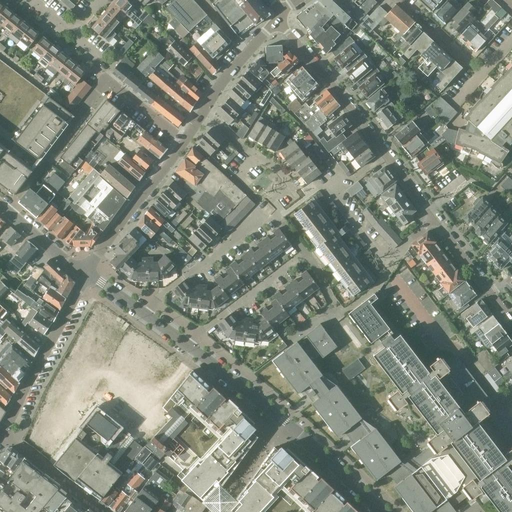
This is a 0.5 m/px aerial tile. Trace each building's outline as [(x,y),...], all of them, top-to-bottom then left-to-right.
[(71,10),(75,6),(68,0),(61,0),(61,1),(71,10)] [(113,3),(126,15),(135,22),(139,25),(142,22),(129,11),(133,7),(133,6),(136,2),(134,0),(115,0),(116,0),(113,3)] [(198,42),(213,58),(222,50),(221,48),(226,44),(227,45),(231,42),(193,0),(174,0),(165,8),(175,18),(180,24),(189,32),(198,42)] [(269,14),(257,0),(217,0),(212,4),(238,38),(239,37),(237,34),(253,23),(255,26),(269,15),(269,14)] [(357,33),(362,28),(357,23),(333,1),(332,1),(331,0),(319,0),(318,1),(348,28),(348,29),(351,31),(353,30),(357,33)] [(333,0),(333,1),(357,23),(366,14),(377,2),(377,3),(377,2),(374,0),(333,0)] [(445,0),(418,0),(427,7),(426,8),(430,12),(431,11),(432,12),(440,3),(440,4),(444,0),(443,0),(444,0),(445,0)] [(448,0),(447,1),(435,14),(445,24),(458,11),(461,6),(454,0),(448,0)] [(296,18),(308,33),(324,16),(329,20),(331,19),(335,22),(334,23),(337,25),(345,32),(348,29),(348,28),(318,1),(297,16),(297,18),(296,18)] [(113,3),(106,11),(119,23),(126,15),(113,3)] [(476,10),(468,3),(453,20),(456,22),(452,26),(459,33),(474,17),(472,14),(476,10)] [(396,5),(387,14),(379,23),(382,27),(388,20),(393,24),(404,12),(396,5)] [(366,14),(357,23),(362,28),(363,28),(369,33),(379,23),(387,14),(379,6),(369,17),(366,14)] [(0,24),(3,27),(14,14),(6,7),(0,13),(0,24)] [(119,23),(106,11),(99,19),(112,31),(119,23)] [(22,20),(14,14),(3,27),(12,34),(22,20)] [(145,23),(153,24),(156,20),(149,14),(143,21),(145,23)] [(395,38),(398,41),(415,22),(406,14),(395,26),(400,31),(395,38)] [(467,44),(492,18),(487,14),(485,17),(486,17),(476,28),(471,24),(459,37),(467,44)] [(309,34),(314,40),(323,30),(324,30),(322,28),(329,20),(324,16),(308,33),(309,34)] [(175,18),(169,24),(175,30),(175,29),(180,24),(175,18)] [(488,44),(485,41),(487,39),(483,35),(491,26),(495,21),(492,18),(467,44),(475,52),(479,48),(482,51),(488,44)] [(116,34),(112,31),(99,19),(92,28),(108,43),(116,34)] [(31,27),(22,20),(12,34),(20,40),(31,27)] [(423,30),(415,22),(398,41),(394,45),(398,49),(405,41),(408,43),(409,44),(423,30)] [(189,32),(180,24),(175,29),(184,37),(189,32)] [(324,31),(324,30),(323,30),(314,40),(320,47),(336,30),(331,26),(325,32),(324,31)] [(31,27),(20,40),(28,47),(39,34),(31,27)] [(340,34),(336,30),(320,47),(326,54),(336,44),(333,42),(340,34)] [(369,34),(378,43),(382,39),(373,30),(369,34)] [(411,46),(405,52),(403,55),(408,59),(417,49),(422,54),(433,41),(432,40),(433,39),(429,36),(428,36),(423,32),(411,46)] [(192,58),(167,33),(161,39),(169,47),(166,49),(184,66),(186,64),(187,66),(189,66),(192,63),(192,61),(190,59),(192,58)] [(41,57),(52,44),(43,37),(32,50),(41,57)] [(344,67),(358,55),(350,46),(353,44),(348,39),(332,52),(336,57),(334,59),(342,69),(344,67)] [(434,42),(433,41),(422,54),(427,58),(418,68),(419,70),(422,72),(443,50),(439,46),(439,44),(436,41),(434,42)] [(190,49),(213,75),(220,68),(220,66),(213,58),(198,42),(190,49)] [(130,46),(126,43),(119,52),(123,55),(130,46)] [(402,50),(405,52),(411,46),(409,44),(408,43),(402,50)] [(60,51),(52,44),(41,57),(49,64),(60,51)] [(278,66),(274,70),(271,73),(274,76),(281,70),(284,74),(299,61),(290,51),(285,56),(286,59),(283,62),(282,45),(266,46),(267,63),(278,63),(278,66)] [(155,50),(137,69),(146,77),(147,76),(159,64),(164,58),(155,50)] [(422,72),(426,75),(427,77),(436,67),(441,71),(452,59),(451,58),(452,56),(449,53),(447,54),(443,50),(422,72)] [(64,52),(63,54),(60,51),(49,64),(46,68),(50,71),(52,69),(57,73),(58,71),(70,57),(64,52)] [(361,52),(358,55),(344,67),(348,71),(346,73),(354,83),(357,81),(356,81),(371,69),(362,60),(365,58),(361,52)] [(77,65),(74,62),(75,61),(70,57),(58,71),(62,74),(59,78),(63,82),(77,65)] [(270,73),(266,68),(265,67),(266,65),(265,63),(260,58),(249,70),(268,88),(270,86),(268,85),(269,83),(265,78),(266,77),(270,73)] [(0,184),(8,190),(14,195),(32,171),(38,164),(36,162),(38,159),(69,119),(72,114),(49,97),(0,59),(0,184)] [(174,64),(168,59),(162,65),(168,71),(174,64)] [(453,60),(452,59),(441,71),(446,76),(437,86),(442,90),(443,88),(462,68),(458,64),(458,62),(455,59),(453,60)] [(458,131),(454,145),(462,147),(462,149),(463,150),(464,151),(466,152),(467,153),(469,154),(470,154),(472,155),(474,155),(475,155),(477,155),(478,153),(485,156),(492,160),(491,162),(491,163),(492,164),(493,165),(494,166),(495,167),(496,168),(497,168),(498,168),(498,169),(499,169),(500,168),(501,168),(502,167),(502,166),(503,165),(503,164),(502,164),(502,163),(502,162),(501,162),(509,150),(510,151),(511,149),(511,63),(468,111),(469,112),(464,118),(467,122),(465,130),(459,128),(458,131)] [(131,73),(119,64),(111,73),(123,83),(131,73)] [(170,80),(171,81),(174,77),(159,64),(147,76),(163,89),(170,80)] [(86,72),(77,65),(63,82),(67,85),(70,81),(75,85),(86,72)] [(374,66),(371,69),(356,81),(357,81),(360,86),(358,88),(366,98),(383,84),(375,74),(378,71),(374,66)] [(284,81),(293,91),(311,76),(311,73),(311,72),(309,70),(308,70),(305,70),(302,67),(293,75),(292,74),(284,81)] [(240,79),(241,80),(254,92),(254,91),(261,84),(248,71),(240,79)] [(135,92),(141,84),(143,82),(131,73),(123,83),(135,92)] [(182,75),(175,84),(188,96),(196,102),(202,93),(182,75)] [(311,76),(293,91),(303,102),(311,95),(310,94),(319,85),(316,82),(316,80),(313,76),(311,76)] [(91,87),(82,80),(78,84),(87,92),(91,87)] [(181,104),(188,96),(175,84),(171,81),(170,80),(163,89),(181,104)] [(247,99),(254,92),(241,80),(234,87),(247,100),(247,99)] [(82,99),(87,92),(78,84),(72,91),(82,99)] [(149,98),(153,93),(141,84),(135,92),(145,100),(147,97),(149,98)] [(251,103),(247,99),(247,100),(234,87),(227,95),(230,97),(245,112),(245,111),(244,110),(251,103)] [(385,96),(387,95),(382,89),(366,102),(374,111),(383,103),(384,105),(389,101),(385,96)] [(262,107),(272,92),(268,90),(259,105),(262,107)] [(334,98),(326,90),(313,101),(314,103),(309,107),(305,103),(294,113),(304,124),(305,123),(334,98)] [(76,106),(82,99),(72,91),(67,99),(76,106)] [(178,126),(185,118),(153,93),(149,98),(147,97),(145,100),(150,104),(178,126)] [(404,93),(399,97),(404,103),(409,99),(404,93)] [(196,102),(188,96),(181,104),(190,112),(196,102)] [(241,116),(245,112),(230,97),(223,105),(236,117),(240,121),(243,117),(241,116)] [(431,107),(437,115),(448,104),(440,97),(431,107)] [(272,98),(270,101),(277,109),(280,106),(272,98)] [(340,106),(334,98),(305,123),(319,141),(326,136),(319,128),(320,128),(319,127),(326,121),(326,120),(325,119),(327,117),(329,119),(333,115),(331,113),(340,106)] [(76,106),(67,99),(62,104),(72,111),(76,106)] [(106,99),(87,122),(99,132),(102,128),(104,130),(120,110),(106,99)] [(288,107),(294,113),(298,109),(292,103),(288,107)] [(388,128),(397,121),(402,117),(391,103),(386,107),(376,114),(388,128)] [(457,113),(448,104),(437,115),(445,126),(457,113)] [(236,117),(223,105),(216,112),(229,125),(236,117)] [(433,119),(437,116),(430,106),(425,110),(433,119)] [(113,124),(125,134),(130,127),(142,135),(137,141),(160,159),(168,149),(145,131),(134,122),(122,112),(113,124)] [(330,151),(337,145),(346,139),(341,132),(350,125),(350,126),(351,125),(351,124),(350,124),(343,115),(343,114),(342,115),(328,125),(327,126),(328,127),(328,126),(335,136),(323,145),(328,152),(330,151)] [(257,142),(257,141),(269,122),(260,117),(248,136),(257,142)] [(402,146),(418,132),(420,130),(416,125),(412,121),(394,136),(402,145),(402,146)] [(86,124),(73,140),(82,147),(89,139),(95,145),(103,135),(99,132),(87,122),(86,123),(86,124)] [(278,127),(269,122),(257,141),(266,146),(275,132),(278,127)] [(125,134),(113,124),(109,130),(120,139),(125,134)] [(236,134),(241,139),(248,129),(244,125),(236,134)] [(224,140),(211,128),(204,135),(217,148),(224,140)] [(447,128),(441,135),(445,140),(447,143),(454,145),(458,131),(448,129),(447,128)] [(356,131),(346,139),(337,145),(330,151),(333,154),(340,149),(344,153),(347,151),(348,151),(362,140),(356,131)] [(275,132),(266,146),(275,152),(285,137),(275,132)] [(426,142),(418,132),(402,146),(402,145),(401,146),(411,157),(425,145),(424,144),(426,142)] [(210,155),(217,148),(204,135),(197,143),(210,155)] [(309,135),(301,141),(305,146),(313,139),(309,135)] [(73,140),(59,157),(75,170),(82,160),(76,155),(82,147),(73,140)] [(348,151),(354,159),(368,148),(362,140),(348,151)] [(286,161),(300,150),(294,141),(279,153),(286,161)] [(132,159),(145,170),(146,169),(148,169),(150,167),(150,165),(154,161),(138,148),(135,152),(137,153),(132,159)] [(236,205),(240,201),(245,196),(214,166),(193,148),(184,159),(195,166),(195,167),(236,205)] [(320,161),(325,157),(319,148),(316,151),(314,152),(320,161)] [(375,156),(368,148),(354,159),(360,167),(375,156)] [(426,154),(427,156),(417,163),(421,169),(421,171),(422,173),(425,173),(426,175),(443,162),(433,148),(426,154)] [(223,162),(227,165),(238,153),(235,150),(223,162)] [(307,158),(300,150),(286,161),(292,169),(294,168),(307,158)] [(146,171),(145,170),(132,159),(125,154),(118,163),(139,181),(146,171)] [(300,176),(314,165),(308,157),(307,158),(294,168),(300,176)] [(84,159),(79,165),(84,170),(89,164),(84,159)] [(194,200),(198,204),(203,209),(219,224),(223,220),(227,216),(231,210),(236,206),(236,205),(195,167),(195,166),(184,159),(175,172),(187,180),(181,189),(186,194),(194,200)] [(337,164),(345,174),(348,171),(340,161),(337,164)] [(127,198),(135,187),(110,164),(101,174),(120,191),(127,198)] [(300,176),(306,184),(321,174),(314,165),(300,176)] [(367,180),(378,194),(396,181),(385,166),(367,180)] [(84,214),(93,222),(103,230),(126,199),(99,175),(101,174),(94,168),(68,199),(71,201),(75,204),(76,203),(86,212),(84,214)] [(37,218),(49,203),(55,196),(55,194),(58,190),(65,183),(53,173),(36,194),(30,189),(19,202),(37,218)] [(505,190),(511,181),(511,180),(508,177),(500,186),(505,190)] [(166,189),(179,202),(180,202),(179,201),(186,194),(181,189),(173,181),(166,189)] [(346,190),(351,197),(362,188),(357,182),(346,190)] [(378,208),(381,211),(389,205),(403,195),(396,185),(381,196),(382,196),(380,198),(384,203),(378,208)] [(172,209),(179,202),(166,189),(159,197),(172,209)] [(55,196),(49,203),(37,218),(45,225),(58,210),(66,201),(68,199),(58,190),(55,194),(55,196)] [(410,204),(403,195),(389,205),(396,215),(410,204)] [(245,196),(240,201),(249,210),(254,204),(245,196)] [(166,216),(172,209),(159,197),(152,204),(166,216)] [(470,221),(473,225),(474,225),(490,206),(490,207),(491,206),(490,204),(487,201),(484,199),(482,197),(480,200),(477,201),(476,204),(463,219),(468,223),(470,221)] [(59,215),(71,201),(68,199),(66,201),(58,210),(45,225),(44,226),(48,230),(49,229),(52,231),(53,230),(52,229),(58,222),(59,223),(63,218),(59,215)] [(245,215),(249,210),(240,201),(236,205),(236,206),(245,215)] [(371,282),(361,269),(334,235),(337,233),(312,201),(294,215),(318,246),(316,248),(353,296),(371,282)] [(332,202),(325,207),(328,211),(331,208),(335,205),(332,202)] [(198,204),(195,208),(200,213),(203,209),(198,204)] [(410,204),(396,215),(400,220),(397,222),(401,226),(404,224),(404,225),(413,218),(412,217),(414,215),(413,213),(415,211),(410,204)] [(245,215),(236,206),(231,210),(240,219),(245,215)] [(492,208),(490,207),(490,206),(474,225),(473,225),(472,226),(477,229),(475,231),(480,236),(481,235),(480,234),(498,215),(499,214),(497,213),(495,210),(492,208)] [(145,214),(159,227),(162,223),(172,232),(175,229),(150,207),(145,214)] [(368,208),(364,211),(362,212),(372,225),(377,221),(368,208)] [(236,224),(240,219),(231,210),(227,216),(236,224)] [(63,218),(59,223),(58,222),(52,229),(53,230),(52,231),(57,235),(57,237),(59,238),(61,238),(62,239),(75,225),(69,220),(71,217),(67,214),(63,218)] [(172,240),(159,227),(145,214),(137,226),(151,238),(156,232),(169,244),(172,240)] [(500,217),(498,215),(480,234),(481,235),(485,238),(483,240),(488,244),(507,223),(505,222),(503,218),(500,217)] [(191,216),(186,221),(189,224),(194,219),(191,216)] [(202,223),(215,236),(222,228),(209,216),(202,223)] [(232,229),(236,224),(227,216),(223,220),(232,229)] [(381,218),(377,221),(372,225),(376,230),(385,222),(381,218)] [(228,233),(232,229),(223,220),(219,224),(228,233)] [(348,224),(346,220),(339,225),(342,229),(348,224)] [(87,230),(91,226),(92,223),(89,221),(84,228),(87,230)] [(103,230),(93,222),(92,223),(91,226),(92,227),(91,229),(100,235),(103,230)] [(385,222),(376,230),(380,235),(389,227),(385,222)] [(209,243),(215,236),(202,223),(196,230),(209,243)] [(70,244),(73,246),(73,247),(85,232),(76,225),(65,240),(66,242),(68,243),(70,244)] [(85,233),(85,232),(73,247),(73,246),(73,247),(74,248),(74,247),(75,246),(90,246),(91,247),(100,235),(91,229),(92,227),(91,226),(87,230),(85,233)] [(11,247),(20,236),(11,227),(1,239),(11,247)] [(384,239),(393,231),(389,227),(380,235),(384,239)] [(127,235),(123,238),(135,251),(146,239),(134,228),(127,235)] [(275,237),(273,239),(282,251),(291,244),(278,228),(272,233),(275,237)] [(209,243),(196,230),(188,238),(202,250),(209,243)] [(397,236),(397,235),(393,231),(384,239),(388,244),(397,236)] [(412,245),(419,254),(434,242),(435,242),(427,231),(414,242),(412,245)] [(360,239),(357,235),(350,240),(354,244),(357,242),(360,239)] [(397,236),(388,244),(393,249),(402,241),(397,236)] [(267,237),(262,241),(274,257),(282,251),(273,239),(270,240),(267,237)] [(494,263),(507,248),(503,244),(506,241),(501,237),(498,239),(492,245),(495,247),(487,255),(488,257),(487,258),(490,262),(492,260),(493,262),(494,263)] [(117,269),(119,268),(130,256),(135,251),(123,238),(119,242),(121,244),(114,251),(117,255),(110,262),(117,269)] [(27,263),(38,250),(27,240),(6,265),(14,272),(24,261),(27,263)] [(259,249),(257,251),(266,263),(274,257),(262,241),(256,245),(259,249)] [(438,244),(437,245),(434,242),(419,254),(416,257),(423,266),(426,264),(442,252),(441,252),(443,251),(438,244)] [(511,243),(507,248),(494,263),(500,269),(509,261),(511,263),(511,262),(511,243)] [(175,256),(185,265),(192,258),(182,249),(175,256)] [(258,269),(266,263),(257,251),(254,253),(251,249),(246,253),(258,269)] [(365,258),(368,255),(371,253),(369,250),(362,255),(365,258)] [(414,260),(407,251),(403,256),(409,264),(411,268),(416,264),(413,261),(414,260)] [(426,264),(434,273),(449,261),(442,252),(426,264)] [(243,261),(241,263),(250,275),(258,269),(246,253),(240,257),(243,261)] [(43,266),(49,259),(43,254),(36,261),(43,267),(43,266)] [(158,278),(164,278),(176,266),(165,255),(158,263),(162,267),(158,272),(158,278)] [(137,263),(130,256),(119,268),(130,278),(137,278),(138,272),(133,267),(137,263)] [(137,281),(148,281),(148,258),(142,258),(142,263),(137,263),(133,267),(138,272),(137,278),(137,281)] [(158,281),(158,278),(158,272),(162,267),(158,263),(153,263),(153,258),(148,258),(148,281),(158,281)] [(62,271),(49,259),(43,266),(45,268),(41,274),(51,284),(62,271)] [(242,281),(250,275),(241,263),(238,265),(235,261),(230,266),(231,267),(242,281)] [(456,271),(449,261),(434,273),(441,283),(456,271)] [(376,265),(372,268),(377,275),(381,272),(376,265)] [(229,275),(226,277),(236,290),(244,284),(242,281),(231,267),(226,271),(229,275)] [(444,297),(449,293),(465,280),(457,270),(456,271),(441,283),(443,286),(438,290),(444,297)] [(57,291),(66,299),(71,289),(74,284),(74,282),(62,271),(51,284),(50,285),(57,290),(57,291)] [(303,279),(300,281),(310,294),(318,287),(306,271),(300,275),(303,279)] [(60,310),(66,299),(57,291),(57,290),(50,285),(51,284),(41,274),(36,281),(49,290),(43,298),(60,310)] [(215,279),(219,285),(227,296),(228,296),(236,290),(226,277),(223,279),(220,275),(215,279)] [(425,287),(430,283),(424,276),(419,279),(425,287)] [(295,279),(289,283),(302,300),(310,294),(300,281),(298,283),(295,279)] [(0,300),(9,289),(0,280),(0,300)] [(181,303),(188,304),(189,297),(185,292),(190,288),(184,280),(171,290),(181,303)] [(477,295),(465,280),(449,293),(460,307),(461,308),(467,303),(477,295)] [(287,291),(284,293),(294,306),(302,300),(289,283),(284,287),(287,291)] [(195,289),(190,288),(185,292),(189,297),(188,304),(188,306),(198,307),(201,284),(196,284),(195,289)] [(208,309),(208,307),(209,300),(215,295),(211,290),(207,290),(207,285),(201,284),(198,307),(208,309)] [(219,285),(211,290),(215,295),(209,300),(208,307),(215,308),(229,297),(228,296),(227,296),(219,285)] [(37,312),(53,322),(59,312),(43,302),(40,305),(34,301),(34,302),(27,297),(17,290),(14,294),(37,312)] [(286,312),(294,306),(284,293),(282,295),(279,291),(273,296),(275,299),(286,312)] [(371,343),(378,338),(387,331),(368,306),(381,295),(378,291),(348,314),(371,343)] [(273,307),(271,309),(280,321),(288,315),(286,312),(275,299),(270,303),(273,307)] [(473,327),(491,313),(484,304),(485,304),(481,299),(481,300),(480,299),(467,309),(460,314),(464,319),(466,317),(473,327)] [(469,305),(467,303),(461,308),(460,307),(457,310),(459,313),(469,305)] [(272,327),(280,321),(271,309),(268,311),(265,307),(259,312),(264,318),(272,327)] [(44,335),(53,322),(37,312),(29,324),(44,335)] [(506,333),(491,313),(473,327),(461,336),(464,339),(480,327),(483,332),(478,336),(486,348),(492,344),(506,333)] [(228,337),(234,338),(235,338),(235,331),(231,326),(236,321),(230,314),(217,323),(228,337)] [(241,322),(236,321),(231,326),(235,331),(235,338),(234,338),(234,340),(244,341),(247,318),(242,317),(241,322)] [(255,342),(255,340),(255,333),(260,329),(256,324),(257,324),(252,323),(253,319),(247,318),(244,341),(255,342)] [(257,324),(256,324),(260,329),(255,333),(255,340),(268,342),(277,335),(272,327),(264,318),(257,324)] [(0,326),(0,327),(17,342),(25,333),(12,322),(11,324),(6,320),(0,326)] [(374,354),(403,392),(401,394),(398,390),(387,398),(397,411),(408,402),(404,398),(409,395),(438,432),(427,441),(430,446),(415,458),(411,453),(401,461),(375,428),(368,433),(359,420),(362,418),(336,385),(329,390),(319,377),(322,375),(312,361),(320,355),(322,358),(337,347),(324,330),(324,329),(320,323),(315,327),(315,328),(305,335),(311,343),(303,349),(297,342),(284,352),(283,352),(272,361),(277,367),(298,394),(305,389),(314,401),(311,404),(320,414),(319,415),(332,432),(333,432),(337,437),(344,432),(353,444),(350,447),(355,453),(376,480),(387,472),(397,485),(394,487),(402,498),(412,511),(429,511),(446,499),(452,508),(481,486),(501,511),(511,511),(511,474),(506,467),(511,463),(511,464),(511,448),(506,453),(480,420),(489,413),(485,407),(492,402),(458,358),(447,366),(440,357),(430,366),(433,370),(428,373),(399,335),(394,339),(391,335),(390,335),(387,331),(378,338),(384,346),(374,354)] [(34,357),(40,346),(25,333),(17,342),(34,357)] [(511,340),(506,333),(492,344),(498,352),(496,353),(499,357),(507,350),(506,349),(511,344),(511,340)] [(287,346),(284,342),(277,347),(280,351),(287,346)] [(23,371),(31,362),(12,345),(0,358),(0,363),(18,380),(25,373),(23,371)] [(494,367),(497,364),(486,348),(476,356),(488,371),(494,367)] [(357,359),(342,370),(349,380),(352,377),(350,374),(359,368),(361,371),(365,368),(357,359)] [(0,379),(14,392),(20,382),(0,364),(0,379)] [(501,376),(494,367),(488,371),(499,386),(504,382),(501,377),(501,376)] [(189,487),(195,493),(203,500),(219,483),(221,485),(222,485),(257,437),(253,432),(256,429),(252,425),(254,423),(229,399),(229,400),(228,400),(214,387),(212,389),(192,370),(192,371),(192,370),(162,408),(172,417),(150,440),(146,445),(145,446),(160,459),(165,454),(187,474),(181,480),(189,487)] [(0,402),(5,407),(12,397),(0,385),(0,402)] [(503,393),(506,398),(511,393),(511,387),(511,386),(503,393)] [(69,478),(74,481),(115,431),(118,428),(97,411),(53,465),(58,469),(59,468),(61,470),(60,471),(67,476),(67,475),(70,477),(69,478)] [(74,482),(100,500),(143,448),(130,437),(118,428),(115,431),(74,481),(74,482)] [(100,500),(109,507),(124,489),(122,487),(134,473),(131,471),(139,461),(142,463),(151,452),(144,446),(143,448),(100,500)] [(358,511),(347,501),(321,477),(320,479),(287,448),(285,450),(281,446),(278,450),(274,447),(236,499),(238,500),(239,501),(228,511),(358,511)] [(0,469),(10,477),(24,457),(25,457),(12,447),(7,448),(0,460),(0,469)] [(151,456),(144,465),(151,471),(158,463),(151,456)] [(0,491),(0,510),(2,511),(13,511),(14,511),(26,496),(27,495),(44,473),(43,473),(43,472),(37,468),(37,467),(36,467),(34,465),(35,465),(34,465),(32,463),(31,463),(25,458),(26,458),(25,458),(24,457),(10,477),(5,485),(1,490),(0,491)] [(0,481),(5,485),(10,477),(0,469),(0,481)] [(149,511),(161,496),(162,495),(160,494),(165,487),(170,480),(157,470),(139,493),(132,501),(123,511),(149,511)] [(137,472),(124,489),(109,507),(115,511),(119,511),(129,499),(132,501),(139,493),(135,490),(144,479),(137,472)] [(44,473),(27,495),(26,496),(14,511),(13,511),(38,511),(43,508),(61,486),(52,479),(44,473)] [(162,495),(161,496),(171,503),(182,511),(184,508),(185,508),(192,496),(195,493),(188,488),(183,484),(175,495),(165,487),(160,494),(162,495)] [(48,511),(54,511),(69,493),(70,493),(61,486),(43,508),(48,511)] [(69,493),(54,511),(84,511),(87,510),(81,505),(82,504),(69,493)] [(165,511),(171,503),(161,496),(149,511),(165,511)] [(202,511),(206,507),(192,496),(185,508),(181,511),(202,511)]
